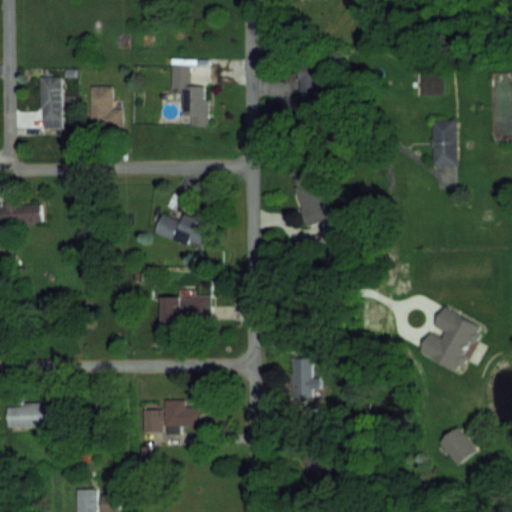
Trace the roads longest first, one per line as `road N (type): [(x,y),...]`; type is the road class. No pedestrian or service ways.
road 1 (residential): [(257,511),(250,164)]
road 2 (residential): [(253,364),(0,366)]
road 3 (residential): [(0,169),(250,164)]
road 4 (residential): [(9,169),(7,0)]
road 5 (residential): [(250,164),(250,0)]
